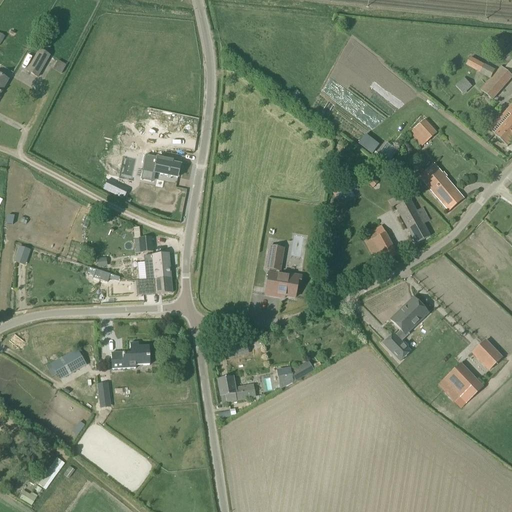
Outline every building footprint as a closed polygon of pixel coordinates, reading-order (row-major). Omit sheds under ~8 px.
[(37,78),(49,57),(39,51),(27,72),(37,78)] [(491,69),(470,58),(466,66),(487,77),(491,69)] [(511,75),(501,66),(481,89),(493,100),(511,77),(511,75)] [(455,86),(463,95),(472,87),(464,78),(455,86)] [(511,108),(508,113),(511,116),(494,135),(508,147),(511,142),(511,108)] [(424,145),(436,134),(425,121),(413,132),(424,145)] [(358,144),(371,153),(378,144),(365,134),(358,144)] [(379,152),(389,160),(397,151),(387,143),(379,152)] [(137,168),(142,169),(160,173),(160,175),(177,178),(180,166),(163,162),(164,159),(145,155),(140,154),(137,168)] [(118,159),(117,173),(131,174),(132,160),(118,159)] [(420,178),(448,212),(463,200),(434,166),(420,178)] [(371,175),(370,176),(367,173),(363,177),(366,180),(365,181),(372,189),(378,183),(371,175)] [(352,179),(331,191),(336,199),(357,187),(352,179)] [(138,206),(163,214),(167,199),(142,192),(138,206)] [(416,245),(430,237),(423,225),(429,221),(423,209),(416,212),(410,200),(396,208),(416,245)] [(377,266),(397,255),(381,227),(362,237),(377,266)] [(141,254),(142,254),(152,253),(151,238),(139,239),(140,247),(141,254)] [(244,247),(243,256),(252,258),(252,259),(254,259),(256,247),(244,245),(243,247),(244,247)] [(287,277),(280,276),(275,275),(276,271),(280,272),(283,249),(269,247),(266,269),(266,268),(269,268),(268,274),(264,296),(280,298),(280,296),(295,298),(297,286),(300,286),(301,277),(287,274),(287,277)] [(154,275),(170,274),(168,254),(152,256),(154,275)] [(104,259),(96,259),(97,268),(104,268),(104,259)] [(210,268),(208,279),(217,281),(215,292),(229,294),(229,293),(235,294),(246,296),(250,268),(239,266),(223,263),(222,270),(210,268)] [(88,268),(86,275),(93,277),(93,279),(107,283),(108,279),(115,281),(116,277),(110,275),(95,271),(88,268)] [(171,294),(170,274),(154,275),(155,285),(148,286),(148,295),(156,295),(171,294)] [(121,284),(121,297),(140,296),(139,283),(121,284)] [(410,352),(408,351),(401,343),(409,335),(407,333),(427,313),(414,299),(404,308),(403,308),(404,309),(401,312),(400,311),(400,312),(390,321),(400,331),(394,336),(393,334),(382,344),(400,362),(410,352)] [(487,371),(501,359),(484,341),(471,354),(487,371)] [(122,353),(122,355),(111,356),(111,354),(112,370),(135,369),(135,366),(149,366),(148,347),(138,347),(138,343),(130,344),(130,355),(124,355),(124,353),(122,353)] [(51,365),(56,373),(57,376),(83,361),(77,350),(51,365)] [(308,363),(283,377),(288,385),(313,371),(308,363)] [(438,386),(454,404),(477,383),(460,365),(438,386)] [(220,397),(222,404),(255,398),(253,386),(235,389),(233,377),(217,380),(220,397)] [(108,384),(97,385),(99,405),(110,404),(108,384)] [(18,498),(31,505),(36,497),(23,490),(18,498)]
